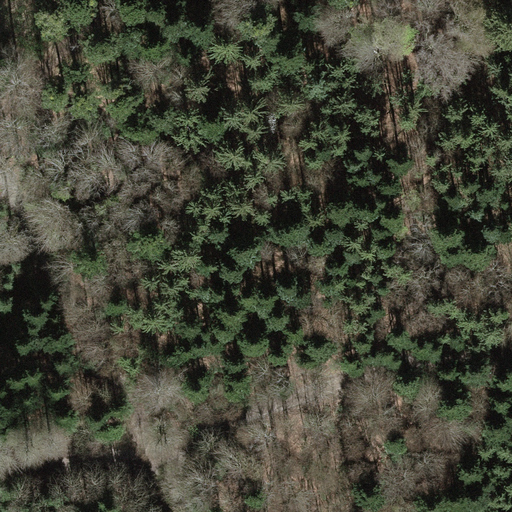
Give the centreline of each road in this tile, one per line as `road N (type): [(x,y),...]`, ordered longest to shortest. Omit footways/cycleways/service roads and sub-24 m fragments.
road 1 (track): [(127,449),(417,362),(511,351)]
road 2 (track): [(0,193),(97,392)]
road 3 (track): [(0,455),(127,449)]
